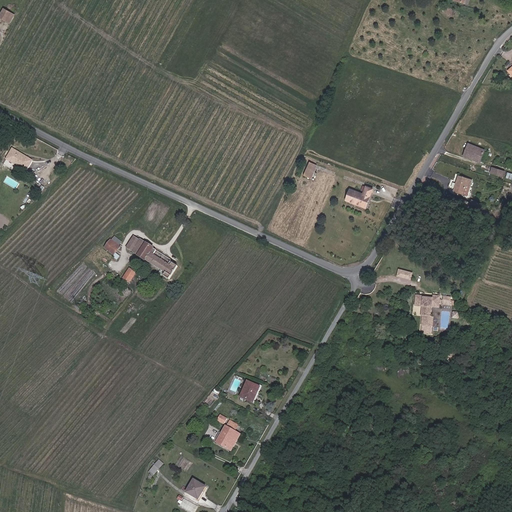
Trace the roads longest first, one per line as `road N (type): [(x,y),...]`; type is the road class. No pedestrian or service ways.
road 1 (unclassified): [(360,282),(0,111)]
road 2 (unclassified): [(511,30),(360,282)]
road 3 (unclassified): [(360,282),(228,511)]
